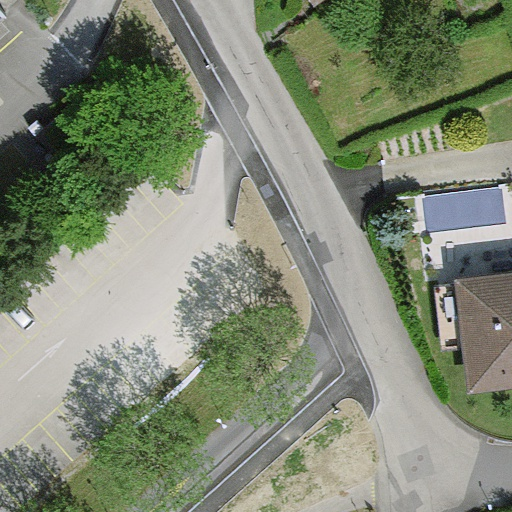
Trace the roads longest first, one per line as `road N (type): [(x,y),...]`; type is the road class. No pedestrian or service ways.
road 1 (residential): [(215,0),(272,98),(300,191),(360,319)]
road 2 (residential): [(143,511),(360,319)]
road 3 (residential): [(360,319),(410,481),(511,470)]
